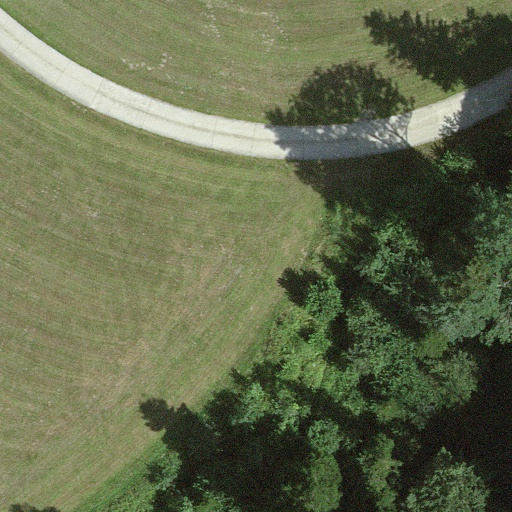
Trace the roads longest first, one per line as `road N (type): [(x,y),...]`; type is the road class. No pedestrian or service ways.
road 1 (track): [(0,29),(56,72),(113,101),(190,129),(259,141),(397,134),(511,87)]
road 2 (track): [(230,511),(315,433),(343,382),(368,138)]
